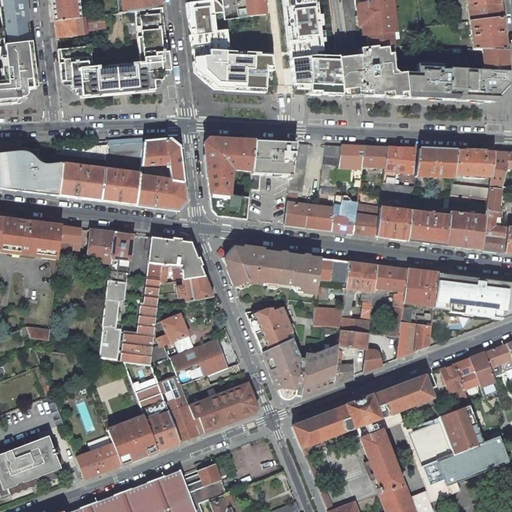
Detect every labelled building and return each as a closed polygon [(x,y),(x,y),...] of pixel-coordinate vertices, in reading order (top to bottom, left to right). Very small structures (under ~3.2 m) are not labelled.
[(0,0),(0,15),(2,29),(3,29),(4,38),(3,38),(0,41),(0,45),(31,42),(25,0),(0,0)] [(87,11),(79,12),(77,0),(50,0),(53,21),(87,17),(87,11)] [(85,0),(77,0),(79,12),(87,11),(85,0)] [(161,8),(160,0),(116,0),(118,13),(124,12),(136,11),(161,8)] [(209,0),(185,0),(192,55),(222,52),(222,48),(229,48),(227,26),(213,27),(209,0)] [(234,0),(222,0),(224,20),(236,18),(238,18),(235,2),(234,0)] [(244,0),(247,17),(257,16),(266,14),(264,1),(263,1),(262,0),(244,0)] [(280,0),(289,60),(312,57),(312,53),(322,52),(315,0),(313,0),(302,2),(301,0),(280,0)] [(359,57),(364,97),(365,97),(406,99),(406,95),(404,73),(397,74),(392,71),(392,66),(394,66),(390,27),(394,26),(391,0),(364,0),(365,4),(359,4),(357,4),(355,8),(356,17),(359,17),(361,37),(365,36),(367,49),(358,50),(359,57)] [(466,0),(469,22),(501,18),(499,0),(466,0)] [(140,64),(102,67),(104,94),(157,92),(156,83),(160,83),(166,83),(165,74),(171,73),(174,73),(172,54),(169,54),(167,54),(161,8),(136,11),(140,64)] [(87,17),(53,21),(55,38),(87,34),(86,30),(105,28),(103,15),(87,17)] [(449,16),(450,24),(458,23),(459,23),(458,15),(449,16)] [(482,50),(505,51),(501,18),(469,22),(473,50),(482,50)] [(6,83),(0,83),(0,104),(20,103),(27,94),(26,94),(26,91),(31,90),(30,85),(36,84),(31,42),(0,45),(0,79),(5,79),(6,83)] [(229,48),(222,48),(222,52),(220,90),(236,90),(261,91),(262,71),(267,71),(274,71),(272,55),(268,50),(229,48)] [(59,51),(63,81),(70,80),(69,76),(80,75),(80,69),(77,50),(59,51)] [(417,74),(404,73),(406,95),(414,95),(414,99),(453,101),(453,97),(464,98),(463,101),(471,102),(471,100),(481,100),(481,102),(492,103),(509,84),(508,75),(507,72),(505,72),(503,60),(506,59),(505,51),(482,50),(484,71),(448,69),(448,71),(441,71),(442,66),(417,65),(417,74)] [(301,93),(341,96),(337,59),(312,57),(289,60),(293,92),(301,93)] [(359,57),(337,59),(341,96),(364,97),(359,57)] [(102,67),(91,68),(92,78),(81,79),(80,75),(69,76),(70,80),(63,81),(76,92),(79,95),(104,94),(102,67)] [(91,68),(80,69),(80,75),(81,79),(92,78),(91,68)] [(140,167),(166,165),(166,168),(168,168),(169,181),(182,182),(178,148),(169,140),(142,143),(141,158),(140,167)] [(229,196),(231,172),(252,172),(255,142),(240,141),(213,140),(203,150),(210,207),(221,217),(222,217),(247,221),(249,198),(229,196)] [(262,142),(255,142),(252,172),(288,177),(288,180),(289,180),(290,177),(291,177),(296,144),(262,142)] [(107,146),(105,160),(105,161),(141,158),(142,143),(120,145),(107,146)] [(308,144),(296,144),(291,177),(289,190),(302,192),(308,144)] [(342,146),(326,145),(320,194),(331,195),(335,196),(335,194),(336,186),(338,169),(342,146)] [(62,155),(105,160),(107,146),(55,150),(55,154),(62,155)] [(360,187),(362,167),(365,147),(342,146),(338,169),(352,170),(352,181),(355,181),(355,186),(360,187)] [(387,148),(365,147),(362,167),(385,168),(387,148)] [(414,149),(387,148),(385,168),(384,170),(411,174),(414,149)] [(455,151),(418,149),(415,177),(431,178),(431,176),(434,176),(437,176),(437,178),(452,179),(453,175),(455,151)] [(492,153),(455,151),(453,175),(490,177),(491,167),(492,167),(492,153)] [(508,153),(492,153),(492,167),(491,167),(490,177),(489,187),(501,188),(503,177),(506,169),(508,153)] [(0,190),(19,192),(56,197),(57,197),(61,165),(46,167),(45,164),(43,161),(40,159),(38,158),(34,158),(33,156),(18,158),(17,154),(0,155),(0,190)] [(61,165),(57,197),(100,202),(104,170),(61,165)] [(104,170),(100,202),(135,206),(139,177),(139,175),(104,170)] [(135,206),(176,212),(185,202),(182,182),(169,181),(139,177),(135,206)] [(382,184),(381,197),(412,201),(413,187),(382,184)] [(487,200),(486,210),(500,212),(501,209),(498,209),(501,190),(489,189),(487,200)] [(332,212),(330,231),(353,234),(356,215),(357,206),(358,198),(355,196),(352,196),(350,197),(346,193),(344,192),(340,194),(335,194),(335,196),(333,208),(332,212)] [(289,194),(287,203),(296,204),(297,195),(289,194)] [(287,203),(284,225),(330,231),(332,212),(333,208),(330,208),(305,205),(302,205),(296,204),(287,203)] [(356,215),(353,234),(375,237),(379,209),(363,206),(363,207),(357,206),(356,215)] [(379,209),(375,237),(407,241),(410,212),(379,209)] [(485,218),(481,250),(504,253),(507,228),(501,227),(500,212),(486,210),(485,218)] [(410,212),(407,241),(443,245),(447,217),(432,215),(432,216),(429,216),(426,215),(410,212)] [(447,217),(443,245),(481,250),(485,218),(460,215),(460,214),(457,214),(457,215),(448,214),(447,217)] [(59,242),(61,227),(1,219),(0,230),(0,248),(20,251),(19,254),(32,256),(32,252),(46,254),(56,256),(58,256),(58,255),(59,242)] [(80,229),(61,227),(59,242),(74,244),(74,250),(77,250),(80,229)] [(113,233),(91,230),(87,261),(110,264),(113,233)] [(128,273),(133,236),(113,233),(110,264),(109,271),(128,273)] [(190,243),(150,238),(147,264),(148,264),(162,265),(168,266),(180,266),(180,270),(182,281),(204,278),(190,243)] [(74,244),(59,242),(58,255),(73,256),(74,250),(74,244)] [(302,293),(316,295),(316,290),(320,259),(233,248),(233,250),(231,250),(225,258),(225,259),(223,260),(234,286),(240,290),(248,285),(253,283),(264,285),(267,289),(275,290),(279,286),(292,288),(295,292),(302,293)] [(328,292),(344,294),(345,289),(348,263),(320,259),(316,290),(316,295),(315,299),(321,300),(322,288),(328,288),(328,292)] [(376,266),(348,263),(345,289),(356,290),(363,291),(372,293),(373,288),(376,266)] [(128,273),(109,271),(107,283),(98,358),(119,361),(119,362),(123,362),(150,365),(151,350),(154,323),(156,306),(159,284),(162,265),(148,264),(146,278),(142,303),(139,303),(139,304),(136,323),(136,332),(125,331),(120,330),(124,302),(125,298),(128,276),(128,273)] [(162,265),(159,284),(166,283),(168,266),(162,265)] [(407,270),(376,266),(373,288),(385,290),(397,292),(404,292),(407,270)] [(172,271),(174,282),(182,281),(180,270),(172,271)] [(437,274),(407,270),(404,292),(403,303),(433,306),(437,274)] [(466,278),(437,274),(433,306),(432,307),(448,309),(448,313),(472,316),(500,319),(501,319),(511,315),(511,283),(494,281),(493,284),(466,280),(466,278)] [(212,297),(204,278),(182,281),(183,286),(176,287),(178,298),(184,297),(185,302),(212,297)] [(371,307),(381,309),(383,309),(385,290),(373,288),(372,293),(371,307)] [(340,328),(340,331),(367,334),(371,307),(372,293),(363,291),(361,318),(350,317),(353,293),(356,293),(356,290),(345,289),(344,294),(342,310),(340,328)] [(398,336),(402,308),(403,303),(404,292),(397,292),(397,294),(394,295),(392,308),(388,307),(385,334),(387,334),(387,335),(398,337),(398,336)] [(253,333),(256,340),(261,352),(261,353),(291,341),(289,335),(291,334),(286,320),(281,307),(276,308),(245,313),(253,333)] [(398,337),(395,360),(427,348),(432,314),(425,313),(424,314),(423,326),(409,324),(411,309),(402,308),(398,336),(398,337)] [(313,318),(312,326),(340,328),(342,310),(314,309),(313,318)] [(180,314),(154,323),(159,335),(155,337),(159,347),(151,350),(150,365),(150,366),(167,359),(162,346),(169,343),(171,346),(174,344),(173,342),(188,336),(180,314)] [(21,330),(20,330),(23,339),(30,337),(26,328),(21,330)] [(47,340),(49,330),(26,328),(30,337),(30,338),(47,340)] [(338,342),(338,346),(365,349),(367,334),(340,331),(338,342)] [(216,339),(227,368),(239,363),(227,334),(216,339)] [(216,339),(169,358),(180,385),(180,386),(206,376),(227,368),(216,339)] [(269,371),(278,394),(281,394),(283,396),(286,397),(288,397),(290,395),(300,396),(300,391),(309,392),(310,393),(333,384),(335,365),(337,349),(338,346),(314,356),(306,355),(305,360),(299,359),(291,341),(261,353),(264,360),(268,358),(273,369),(269,371)] [(511,359),(506,344),(452,365),(462,392),(478,386),(485,402),(500,396),(496,386),(495,383),(493,378),(511,370),(511,359)] [(365,350),(362,373),(381,365),(379,354),(377,352),(376,351),(365,350)] [(188,406),(180,386),(180,385),(169,358),(167,359),(150,366),(157,384),(179,443),(199,435),(188,406)] [(335,365),(333,384),(353,376),(352,365),(340,365),(335,365)] [(452,365),(440,370),(449,394),(454,392),(457,400),(459,400),(462,408),(468,406),(462,392),(452,365)] [(423,376),(428,390),(436,387),(431,374),(424,377),(424,376),(423,376)] [(345,406),(291,427),(300,448),(305,446),(345,431),(348,431),(350,431),(351,430),(354,428),(356,427),(363,424),(367,436),(360,439),(359,439),(379,488),(377,489),(379,494),(385,511),(357,511),(354,504),(354,503),(330,511),(329,511),(414,511),(409,498),(404,484),(402,485),(381,431),(379,431),(373,434),(369,422),(375,419),(378,418),(382,418),(384,418),(385,417),(387,415),(399,410),(428,400),(431,398),(428,390),(423,376),(370,397),(370,396),(345,406)] [(226,425),(248,416),(254,414),(257,407),(256,405),(249,389),(247,384),(247,383),(188,406),(199,435),(226,425)] [(157,451),(179,443),(157,384),(135,393),(143,416),(157,451)] [(48,398),(52,396),(48,385),(42,388),(47,398),(48,398)] [(48,398),(61,432),(65,430),(52,396),(48,398)] [(462,408),(438,417),(452,454),(482,443),(480,437),(478,432),(471,413),(468,406),(462,408)] [(452,454),(438,417),(407,430),(399,410),(387,415),(385,417),(384,418),(382,418),(378,418),(375,419),(379,431),(381,431),(399,424),(425,491),(430,503),(460,491),(456,481),(446,485),(436,460),(452,454)] [(131,461),(157,451),(143,416),(118,426),(115,427),(106,430),(108,436),(109,437),(112,444),(120,465),(131,461)] [(379,431),(375,419),(369,422),(373,434),(379,431)] [(356,427),(360,439),(367,436),(363,424),(356,427)] [(0,448),(0,497),(9,494),(61,474),(58,465),(62,463),(53,440),(48,441),(45,432),(45,431),(0,448)] [(436,460),(446,485),(456,481),(507,462),(497,437),(482,443),(452,454),(436,460)] [(76,458),(84,479),(120,465),(112,444),(76,458)] [(316,473),(305,446),(300,448),(326,511),(329,511),(330,511),(315,474),(316,473)] [(179,470),(98,501),(102,511),(201,511),(199,505),(209,501),(221,496),(222,496),(217,483),(221,481),(214,464),(197,471),(200,480),(191,484),(189,480),(185,478),(183,480),(179,470)] [(286,480),(283,473),(277,475),(281,483),(286,480)] [(433,511),(430,503),(425,491),(409,498),(414,511),(433,511)] [(221,496),(209,501),(212,511),(229,511),(229,510),(226,511),(221,500),(222,500),(221,496)] [(102,511),(98,501),(69,511),(102,511)] [(270,511),(293,511),(298,510),(295,502),(270,511)]
